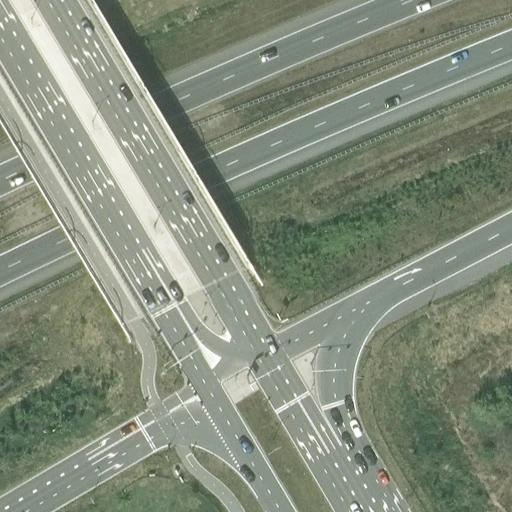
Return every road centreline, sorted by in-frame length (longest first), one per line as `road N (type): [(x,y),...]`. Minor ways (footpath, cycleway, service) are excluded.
road 1 (motorway): [(0,276),(511,50)]
road 2 (motorway): [(427,0),(0,183)]
road 3 (primary): [(0,29),(206,376)]
road 4 (primary): [(273,344),(69,0)]
road 5 (motorway): [(0,498),(206,376)]
road 6 (motorway): [(335,449),(335,361),(372,294)]
road 7 (primary): [(206,376),(285,511)]
road 8 (motorway): [(372,294),(511,224)]
road 9 (primary): [(335,449),(273,344)]
